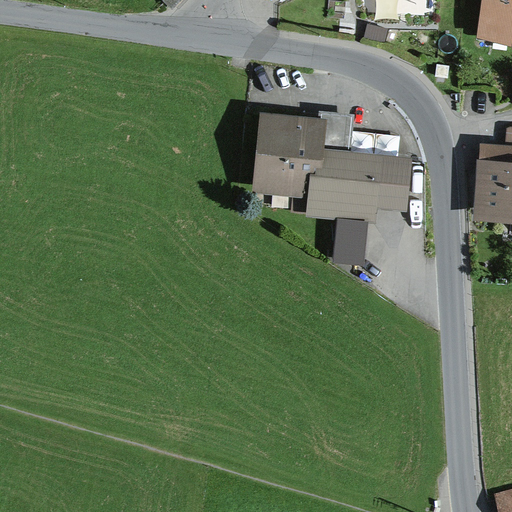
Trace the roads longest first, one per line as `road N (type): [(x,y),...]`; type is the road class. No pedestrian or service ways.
road 1 (unclassified): [(446,134),(467,511)]
road 2 (unclassified): [(179,32),(360,64),(422,100),(446,134)]
road 3 (unclassified): [(0,13),(179,32)]
